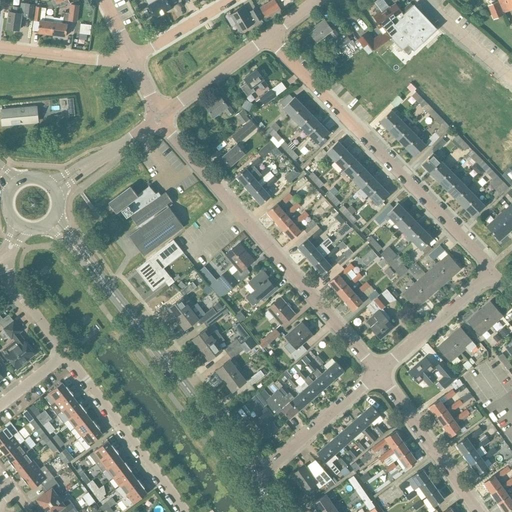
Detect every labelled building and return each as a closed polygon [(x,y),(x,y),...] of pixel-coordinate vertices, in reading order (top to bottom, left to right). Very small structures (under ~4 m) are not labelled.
[(169,5),(175,1),(174,0),(158,0),(148,6),(155,17),(171,8),(169,5)] [(273,0),(260,8),(265,16),(268,21),(281,11),(279,7),(274,0),(273,0)] [(511,9),(511,0),(497,0),(503,13),(511,9)] [(488,6),(494,19),(502,16),(497,2),(488,6)] [(9,13),(8,19),(7,29),(19,30),(21,15),(24,15),(24,16),(33,18),(34,5),(21,3),(20,8),(14,7),(13,13),(9,13)] [(368,32),(358,40),(363,47),(368,54),(385,42),(391,38),(402,50),(402,49),(407,44),(413,51),(435,30),(436,29),(436,28),(434,30),(412,7),(414,5),(413,5),(406,11),(403,15),(395,4),(391,7),(386,11),(384,9),(381,11),(380,11),(375,15),(374,17),(379,23),(378,24),(378,25),(377,26),(382,32),(378,35),(373,39),(368,32)] [(54,18),(52,35),(65,37),(67,25),(68,25),(69,21),(77,22),(79,6),(71,5),(69,13),(64,12),(63,17),(60,17),(60,19),(54,18)] [(38,33),(52,35),(54,18),(52,16),(47,15),(45,16),(46,8),(36,6),(34,20),(39,21),(38,33)] [(373,6),(364,14),(369,19),(378,11),(373,6)] [(253,24),(257,22),(262,19),(256,9),(251,12),(254,17),(250,19),(243,8),(231,15),(241,31),(253,24)] [(317,42),(329,32),(334,38),(338,35),(332,27),(330,28),(324,20),(318,24),(319,26),(310,33),(317,42)] [(84,24),(83,34),(90,35),(91,25),(84,24)] [(347,36),(338,43),(341,48),(351,41),(347,36)] [(261,90),(262,90),(267,86),(262,80),(263,79),(256,70),(244,79),(247,83),(241,87),(247,96),(254,91),(251,88),(257,84),(261,90)] [(417,102),(421,98),(415,90),(416,89),(411,84),(407,88),(414,95),(412,96),(417,102)] [(271,90),(259,99),(264,105),(276,96),(271,90)] [(402,100),(398,96),(391,103),(395,108),(402,100)] [(213,117),(224,109),(229,116),(233,112),(228,105),(227,106),(220,97),(213,102),(212,101),(211,102),(206,106),(206,107),(213,117)] [(283,108),(281,110),(284,113),(286,111),(292,117),(303,106),(294,97),(283,108)] [(421,98),(417,102),(426,111),(430,107),(421,98)] [(501,135),(511,123),(511,103),(508,99),(486,121),(501,135)] [(246,100),(241,107),(249,112),(253,104),(246,100)] [(312,115),(303,106),(292,117),(300,126),(312,115)] [(36,107),(2,110),(3,125),(28,122),(37,121),(36,107)] [(430,107),(426,111),(434,120),(439,115),(430,107)] [(391,110),(387,114),(380,121),(388,130),(400,119),(391,110)] [(242,125),(249,120),(242,111),(235,115),(242,125)] [(300,133),(304,129),(309,135),(321,124),(312,115),(300,126),(296,130),(300,133)] [(427,141),(426,145),(426,146),(431,146),(450,127),(439,115),(434,120),(441,127),(427,141)] [(400,119),(388,130),(397,139),(408,128),(400,119)] [(251,120),(232,136),(238,143),(256,127),(251,120)] [(267,131),(272,136),(276,132),(281,128),(275,122),(267,131)] [(329,133),(321,124),(309,135),(318,144),(329,133)] [(408,128),(397,139),(406,148),(417,137),(408,128)] [(276,132),(272,136),(278,143),(282,139),(276,132)] [(459,145),(463,140),(458,135),(453,139),(454,139),(452,141),(457,147),(459,145)] [(417,137),(406,148),(414,157),(426,145),(417,137)] [(438,151),(445,143),(441,139),(434,147),(438,151)] [(276,146),(271,140),(257,152),(262,158),(276,146)] [(463,140),(459,145),(465,151),(469,147),(463,140)] [(289,155),(293,151),(296,148),(290,142),(287,144),(284,141),(280,145),(289,155)] [(338,141),(331,148),(326,152),(335,161),(346,150),(338,141)] [(230,151),(222,157),(230,166),(238,160),(244,154),(241,150),(245,147),(242,144),(241,144),(241,143),(240,142),(239,143),(234,147),(230,151)] [(355,159),(346,150),(335,161),(343,170),(355,159)] [(299,156),(293,151),(289,155),(294,161),(299,156)] [(476,162),(480,158),(475,152),(471,157),(476,162)] [(433,153),(429,157),(421,164),(430,173),(442,161),(433,153)] [(260,173),(260,172),(256,168),(262,162),(258,158),(237,177),(245,186),(260,173)] [(480,158),(476,162),(482,169),(486,164),(480,158)] [(355,159),(343,170),(352,179),(364,168),(355,159)] [(442,161),(430,173),(439,182),(450,170),(442,161)] [(511,163),(502,175),(511,186),(511,163)] [(245,186),(253,195),(262,187),(258,182),(270,171),(267,167),(260,172),(260,173),(245,186)] [(284,178),(289,183),(300,173),(295,167),(291,170),(292,171),(284,178)] [(485,171),(493,180),(498,176),(489,167),(485,171)] [(372,177),(364,168),(352,179),(361,188),(372,177)] [(450,170),(439,182),(447,191),(459,179),(450,170)] [(262,187),(274,176),(270,171),(258,182),(262,187)] [(309,176),(314,182),(318,178),(313,172),(309,176)] [(261,204),(268,198),(270,196),(265,191),(278,180),(274,176),(262,187),(253,195),(261,204)] [(509,187),(498,176),(493,180),(490,184),(501,195),(509,187)] [(297,188),(307,180),(304,177),(295,185),(297,188)] [(361,188),(369,197),(381,185),(372,177),(361,188)] [(324,184),(318,178),(314,182),(320,188),(324,184)] [(459,179),(447,191),(456,199),(468,188),(459,179)] [(390,194),(381,185),(369,197),(378,206),(390,194)] [(131,186),(108,203),(109,204),(115,212),(116,213),(121,209),(122,210),(121,211),(126,218),(130,215),(131,216),(137,225),(138,225),(140,228),(129,236),(141,252),(144,256),(184,227),(170,207),(168,205),(171,202),(172,201),(165,192),(161,196),(158,198),(155,194),(156,194),(149,186),(148,187),(149,187),(143,192),(138,196),(131,186)] [(468,188),(456,199),(465,208),(476,197),(468,188)] [(325,194),(330,200),(334,196),(329,190),(325,194)] [(293,197),(289,193),(282,200),(286,204),(293,197)] [(340,202),(334,196),(330,200),(336,206),(340,202)] [(327,211),(329,214),(330,214),(334,211),(322,197),(315,203),(319,208),(322,206),(327,211)] [(476,197),(465,208),(473,217),(485,206),(476,197)] [(275,221),(283,231),(293,222),(292,222),(288,217),(301,206),(297,202),(284,213),(285,213),(275,221)] [(398,203),(391,210),(387,214),(395,223),(407,212),(398,203)] [(267,212),(275,221),(285,213),(284,213),(277,204),(267,212)] [(498,216),(511,231),(511,229),(511,209),(509,206),(498,216)] [(342,212),(347,218),(351,214),(346,208),(342,212)] [(291,240),(299,233),(301,232),(296,226),(309,215),(305,211),(292,222),(293,222),(283,231),(291,240)] [(415,221),(407,212),(395,223),(404,232),(415,221)] [(351,214),(347,218),(353,224),(357,220),(351,214)] [(511,231),(498,216),(487,226),(499,241),(511,231)] [(341,217),(337,220),(341,225),(345,221),(341,217)] [(307,233),(317,224),(313,220),(303,229),(307,233)] [(424,230),(415,221),(404,232),(413,241),(424,230)] [(346,223),(337,232),(341,237),(350,228),(346,223)] [(298,247),(306,257),(315,248),(311,244),(324,233),(320,228),(298,247)] [(422,250),(426,246),(433,239),(424,230),(413,241),(422,250)] [(367,240),(372,246),(376,242),(371,236),(367,240)] [(332,241),(331,241),(328,237),(320,244),(324,248),(332,241)] [(148,265),(143,269),(146,272),(141,276),(153,291),(165,281),(153,266),(178,246),(173,240),(169,243),(168,243),(152,256),(153,256),(145,262),(148,265)] [(376,242),(372,246),(378,252),(382,248),(376,242)] [(227,271),(218,279),(210,286),(220,298),(228,291),(250,273),(245,268),(254,260),(239,244),(225,255),(238,270),(231,276),(227,271)] [(440,245),(429,255),(433,260),(444,250),(440,245)] [(323,258),(314,266),(322,275),(331,267),(327,261),(339,250),(336,246),(323,257),(323,258)] [(323,258),(323,257),(315,248),(306,257),(314,266),(323,258)] [(369,249),(362,254),(369,262),(376,256),(369,249)] [(350,256),(346,251),(336,260),(340,265),(350,256)] [(389,264),(393,260),(387,254),(383,258),(389,264)] [(437,264),(449,279),(461,269),(448,255),(437,264)] [(422,259),(417,263),(421,267),(425,263),(422,259)] [(393,260),(389,264),(401,277),(408,270),(402,263),(398,266),(393,260)] [(351,263),(336,276),(329,283),(337,292),(346,284),(347,284),(352,280),(347,275),(355,268),(351,263)] [(438,289),(449,279),(437,264),(426,274),(438,289)] [(264,302),(271,295),(278,289),(271,281),(270,282),(268,280),(269,278),(262,270),(248,283),(255,290),(246,298),(253,306),(261,299),(264,302)] [(362,277),(359,273),(351,279),(355,283),(362,277)] [(438,289),(426,274),(415,284),(427,298),(438,289)] [(192,282),(187,287),(182,290),(180,292),(183,297),(196,287),(192,282)] [(370,286),(366,282),(359,288),(363,292),(370,286)] [(346,284),(337,292),(345,301),(354,293),(347,284),(346,284)] [(416,308),(427,298),(415,284),(403,293),(416,308)] [(354,293),(345,301),(353,310),(362,302),(354,293)] [(365,322),(380,339),(390,331),(395,327),(388,320),(389,319),(390,317),(383,308),(389,303),(381,293),(375,299),(366,306),(373,314),(365,322)] [(280,297),(273,304),(267,309),(281,326),(295,314),(280,297)] [(168,308),(177,319),(190,309),(190,308),(182,298),(168,308)] [(479,311),(491,326),(502,316),(490,302),(479,311)] [(190,309),(177,319),(185,329),(197,320),(201,325),(204,323),(216,313),(212,308),(205,314),(197,303),(190,308),(190,309)] [(229,311),(225,306),(216,313),(204,323),(207,328),(229,311)] [(491,326),(479,311),(467,321),(480,336),(491,326)] [(240,312),(235,316),(240,323),(246,318),(240,312)] [(4,329),(12,339),(15,343),(13,343),(4,350),(4,351),(6,354),(6,355),(16,368),(17,367),(19,367),(23,365),(23,363),(34,354),(24,341),(18,333),(21,331),(14,321),(4,329)] [(302,322),(294,328),(285,337),(296,350),(290,355),(296,360),(307,350),(302,345),(313,335),(302,322)] [(503,327),(498,332),(500,334),(503,337),(504,338),(509,333),(503,327)] [(460,328),(449,337),(461,352),(466,348),(469,352),(476,346),(460,328)] [(217,337),(213,332),(210,335),(206,329),(192,339),(200,350),(217,337)] [(263,349),(269,343),(280,334),(275,329),(263,340),(261,338),(257,342),(263,349)] [(222,350),(218,345),(225,340),(220,334),(217,337),(200,350),(208,361),(222,350)] [(497,334),(493,338),(496,342),(501,338),(497,334)] [(250,336),(241,344),(228,354),(232,359),(243,350),(246,353),(257,345),(256,343),(250,336)] [(461,352),(449,337),(438,347),(450,362),(461,352)] [(241,344),(237,339),(224,349),(228,354),(241,344)] [(488,352),(492,348),(485,339),(480,343),(488,352)] [(320,353),(315,357),(321,364),(326,361),(320,353)] [(498,357),(503,363),(507,360),(502,354),(498,357)] [(326,387),(335,379),(327,369),(322,374),(317,368),(317,369),(305,356),(302,359),(317,378),(318,377),(326,387)] [(425,358),(409,372),(413,377),(412,378),(413,379),(414,378),(418,383),(422,379),(427,385),(428,387),(437,379),(431,372),(434,369),(425,358)] [(216,371),(224,381),(238,371),(230,360),(216,371)] [(503,363),(508,370),(511,367),(507,360),(503,363)] [(327,369),(335,379),(344,371),(336,361),(327,369)] [(467,361),(463,365),(467,369),(472,366),(467,361)] [(445,388),(457,378),(452,373),(451,374),(441,363),(437,366),(436,368),(445,378),(440,383),(445,388)] [(317,378),(313,382),(308,376),(301,370),(296,365),(292,367),(309,386),(309,385),(317,395),(326,387),(318,377),(317,378)] [(248,380),(252,385),(265,375),(261,370),(248,380)] [(238,371),(224,381),(232,392),(246,381),(238,371)] [(308,403),(317,395),(309,385),(309,386),(303,390),(292,377),(292,378),(287,372),(283,375),(299,394),(300,393),(308,403)] [(265,375),(252,385),(255,390),(268,380),(265,375)] [(55,402),(70,391),(67,386),(66,387),(62,382),(61,383),(62,383),(48,394),(55,402)] [(283,385),(279,389),(299,411),(308,403),(300,393),(299,394),(295,398),(283,385)] [(266,401),(268,403),(274,410),(279,406),(289,419),(299,411),(279,389),(274,393),(266,401)] [(446,409),(442,403),(455,393),(453,390),(429,407),(436,417),(446,409)] [(55,402),(55,403),(51,407),(57,415),(62,411),(61,411),(76,400),(72,396),(73,395),(70,391),(55,402)] [(265,406),(268,403),(266,401),(261,394),(250,402),(260,417),(255,421),(261,430),(261,431),(266,438),(277,429),(269,419),(273,417),(265,406)] [(436,417),(443,427),(453,419),(449,413),(463,404),(460,399),(446,409),(436,417)] [(61,411),(62,411),(68,419),(83,408),(80,403),(79,404),(76,400),(61,411)] [(370,423),(372,421),(380,414),(372,405),(362,413),(370,423)] [(456,423),(470,413),(474,411),(471,406),(453,419),(443,427),(450,436),(461,429),(456,423)] [(83,408),(68,419),(75,428),(89,417),(86,413),(87,412),(83,408)] [(27,418),(29,422),(33,419),(30,415),(27,410),(23,413),(27,418)] [(362,413),(353,421),(361,430),(361,431),(372,443),(376,439),(365,427),(370,423),(362,413)] [(43,425),(47,422),(40,414),(36,417),(43,425)] [(81,437),(97,425),(93,420),(92,421),(89,417),(75,428),(81,437)] [(0,445),(13,435),(18,431),(10,421),(5,425),(6,427),(0,431),(0,445)] [(352,438),(361,431),(361,430),(353,421),(344,429),(352,438)] [(379,424),(375,428),(381,435),(385,432),(379,424)] [(97,425),(81,437),(78,439),(86,450),(90,446),(89,445),(102,435),(103,434),(99,430),(100,429),(97,425)] [(36,431),(43,439),(47,436),(40,428),(36,431)] [(474,447),(473,447),(470,442),(483,432),(480,428),(456,445),(463,455),(474,447)] [(335,437),(343,446),(352,438),(344,429),(335,437)] [(491,429),(484,434),(479,438),(481,442),(487,438),(494,433),(491,429)] [(374,453),(388,443),(391,448),(392,448),(402,441),(395,431),(371,448),(374,453)] [(2,451),(6,455),(20,444),(13,435),(0,445),(0,449),(2,451)] [(46,443),(50,448),(54,445),(47,436),(43,439),(40,442),(43,446),(46,443)] [(335,437),(326,445),(334,454),(343,446),(335,437)] [(474,447),(463,455),(471,465),(481,457),(477,451),(490,442),(487,438),(481,442),(473,447),(474,447)] [(96,463),(100,461),(115,449),(112,445),(111,445),(108,440),(107,441),(90,455),(96,463)] [(361,440),(357,444),(363,451),(367,447),(361,440)] [(8,460),(11,464),(26,452),(27,452),(31,449),(25,441),(20,444),(6,455),(9,459),(8,460)] [(409,451),(402,441),(392,448),(391,448),(378,458),(382,462),(395,453),(399,458),(409,451)] [(337,458),(334,454),(326,445),(317,453),(336,475),(340,472),(332,462),(337,458)] [(352,448),(348,452),(354,459),(358,455),(352,448)] [(484,461),(489,457),(497,452),(494,448),(481,457),(471,465),(478,475),(488,467),(484,461)] [(119,453),(115,449),(100,461),(106,469),(121,458),(118,454),(119,453)] [(416,461),(409,451),(399,458),(406,468),(416,461)] [(19,472),(33,461),(27,452),(26,452),(11,464),(15,468),(16,468),(19,472)] [(342,456),(338,460),(345,467),(349,463),(342,456)] [(124,463),(121,458),(106,469),(113,478),(128,466),(125,462),(124,463)] [(21,477),(25,481),(40,469),(33,461),(19,472),(22,476),(21,477)] [(385,468),(389,472),(397,466),(393,462),(385,468)] [(40,470),(40,469),(25,481),(28,485),(29,485),(33,489),(41,483),(43,486),(53,478),(45,466),(40,470)] [(113,478),(119,487),(134,476),(131,471),(132,471),(128,466),(113,478)] [(329,489),(331,487),(335,484),(337,481),(333,477),(331,479),(325,470),(320,473),(320,474),(314,479),(304,466),(292,475),(304,492),(316,483),(319,487),(319,488),(325,484),(329,489)] [(484,483),(491,493),(501,486),(501,485),(497,480),(511,470),(508,466),(484,483)] [(422,469),(412,477),(419,487),(429,479),(422,469)] [(84,473),(80,476),(86,484),(90,481),(86,475),(88,473),(87,471),(84,473)] [(371,478),(367,472),(359,478),(364,483),(371,478)] [(119,487),(126,495),(141,484),(138,479),(137,480),(134,476),(119,487)] [(348,479),(352,485),(354,488),(355,490),(360,486),(353,476),(348,479)] [(381,488),(390,481),(386,476),(377,483),(381,488)] [(491,493),(498,503),(508,496),(508,495),(504,490),(511,483),(511,477),(501,485),(501,486),(491,493)] [(54,478),(44,486),(47,491),(36,499),(43,508),(59,497),(55,492),(59,486),(54,478)] [(437,489),(429,479),(419,487),(426,496),(437,489)] [(402,491),(410,485),(407,480),(399,486),(402,491)] [(122,498),(120,499),(127,508),(133,504),(147,494),(144,489),(145,488),(141,484),(126,495),(122,498)] [(355,490),(362,500),(368,497),(360,486),(355,490)] [(444,499),(437,489),(426,496),(433,506),(444,499)] [(383,511),(391,507),(386,501),(391,497),(386,490),(374,499),(383,511)] [(409,500),(417,495),(413,491),(406,496),(409,500)] [(508,496),(498,503),(504,511),(506,511),(511,507),(511,500),(511,499),(511,498),(511,492),(508,495),(508,496)] [(326,494),(321,498),(313,503),(318,511),(322,511),(333,505),(326,494)] [(67,511),(75,507),(69,499),(62,502),(59,497),(43,508),(45,511),(57,511),(61,509),(62,511),(67,511)] [(368,497),(362,500),(369,511),(375,507),(368,497)] [(416,510),(424,505),(421,500),(413,506),(416,510)]
